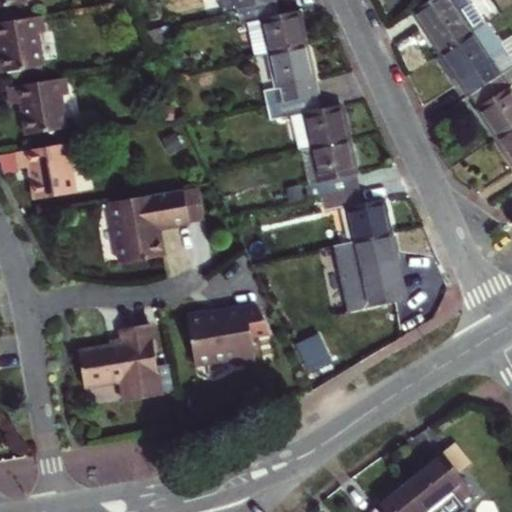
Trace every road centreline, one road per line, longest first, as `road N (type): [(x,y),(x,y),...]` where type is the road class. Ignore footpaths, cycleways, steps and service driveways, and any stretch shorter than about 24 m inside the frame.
road 1 (residential): [(159,499),(277,470),(498,336)]
road 2 (residential): [(344,0),(498,336)]
road 3 (residential): [(60,511),(27,309)]
road 4 (residential): [(27,309),(91,296),(152,297),(195,280)]
